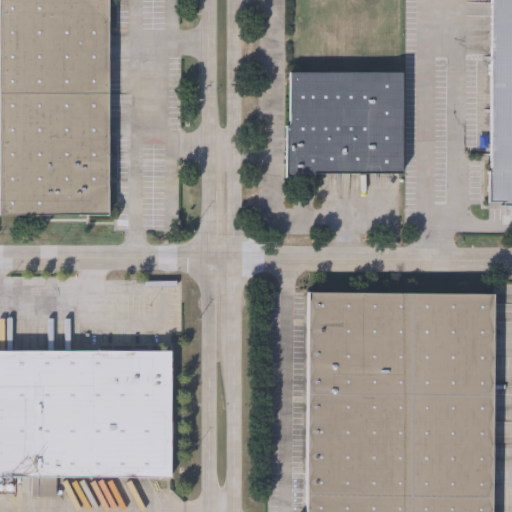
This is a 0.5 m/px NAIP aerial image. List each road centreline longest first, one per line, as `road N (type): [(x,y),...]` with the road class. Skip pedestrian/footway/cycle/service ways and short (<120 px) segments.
road 1 (tertiary): [(207,0),(209,511)]
road 2 (tertiary): [(232,511),(233,0)]
road 3 (tertiary): [(232,259),(511,263)]
road 4 (tertiary): [(0,261),(232,259)]
